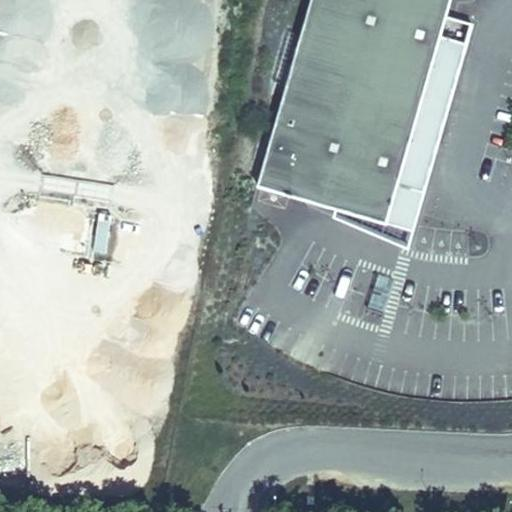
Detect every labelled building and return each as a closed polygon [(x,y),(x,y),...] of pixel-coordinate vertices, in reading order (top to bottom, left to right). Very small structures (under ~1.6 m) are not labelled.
[(309,0),(257,179),(308,193),(387,216),(398,178),(426,186),(474,17),(447,9),(449,0),(309,0)] [(415,224),(426,186),(398,178),(387,216),(415,224)] [(94,213),(92,254),(107,255),(109,214),(94,213)] [(111,215),(111,245),(124,246),(125,215),(111,215)] [(104,353),(121,335),(109,323),(92,341),(104,353)]
